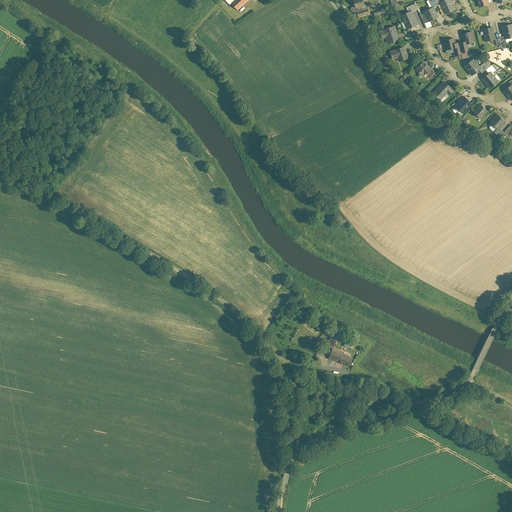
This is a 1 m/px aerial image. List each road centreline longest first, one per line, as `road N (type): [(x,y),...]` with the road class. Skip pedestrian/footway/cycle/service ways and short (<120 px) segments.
road 1 (track): [(0,178),(163,256),(280,355)]
road 2 (unclassified): [(480,364),(472,382),(435,401),(305,445),(293,457),(281,511)]
road 3 (residential): [(469,21),(433,31),(425,42),(456,81),(511,113)]
